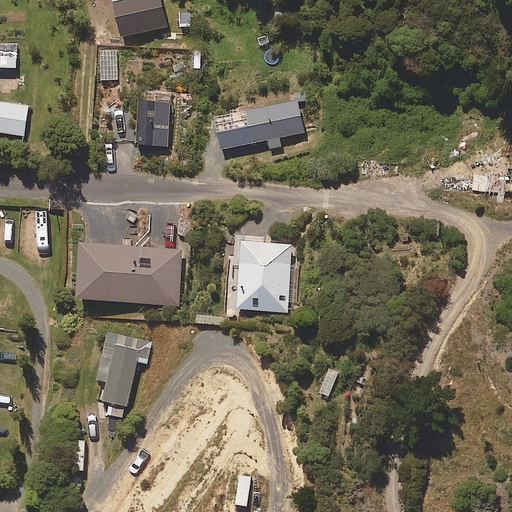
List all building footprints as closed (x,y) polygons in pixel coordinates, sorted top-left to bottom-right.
[(97,0),(85,0),(88,19),(99,18),(97,0)] [(17,44),(0,44),(0,76),(16,77),(17,44)] [(170,99),(140,98),(138,143),(169,144),(170,99)] [(270,148),(283,146),(281,136),(305,132),(299,98),(247,108),(254,141),(269,138),(270,148)] [(29,105),(0,101),(0,131),(24,135),(29,105)] [(179,207),(153,205),(150,244),(82,239),(77,297),(179,304),(183,246),(176,246),(179,207)] [(293,242),(243,239),(239,285),(272,287),(270,311),(288,312),(293,242)] [(147,363),(150,351),(106,341),(98,378),(107,380),(103,399),(128,405),(137,361),(147,363)]
